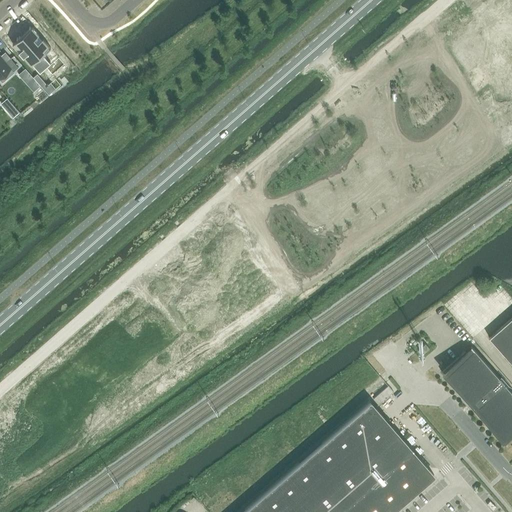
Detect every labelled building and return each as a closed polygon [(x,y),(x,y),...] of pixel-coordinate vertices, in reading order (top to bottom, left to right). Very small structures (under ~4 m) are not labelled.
[(0,56),(0,77),(10,68),(13,72),(18,67),(10,58),(6,62),(0,56)] [(40,86),(25,68),(18,74),(34,91),(40,86)] [(50,82),(47,85),(37,74),(33,77),(48,94),(55,88),(50,82)] [(13,105),(7,111),(13,117),(19,112),(13,105)] [(511,317),(489,337),(511,363),(511,317)] [(425,343),(418,350),(422,354),(429,348),(425,343)] [(441,372),(470,405),(471,404),(468,401),(471,399),(504,436),(511,429),(511,390),(471,345),(471,346),(474,350),(468,355),(465,351),(441,372)] [(373,398),(378,405),(394,392),(388,385),(373,398)] [(390,511),(434,475),(370,401),(242,511),(390,511)]
